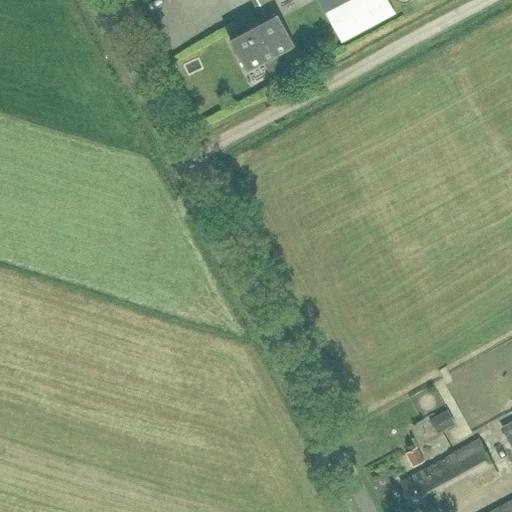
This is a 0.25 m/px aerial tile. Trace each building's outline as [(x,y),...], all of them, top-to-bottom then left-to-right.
[(257,26),(229,41),(245,71),(262,62),(268,74),(281,67),(275,55),(293,45),(269,0),(256,0),(266,18),(255,24),(257,26)] [(511,420),(501,427),(511,448),(511,420)] [(400,482),(415,511),(439,511),(453,505),(451,500),(498,476),(480,441),(400,482)] [(405,453),(412,468),(425,461),(417,447),(405,453)] [(511,511),(511,499),(487,511),(511,511)]
